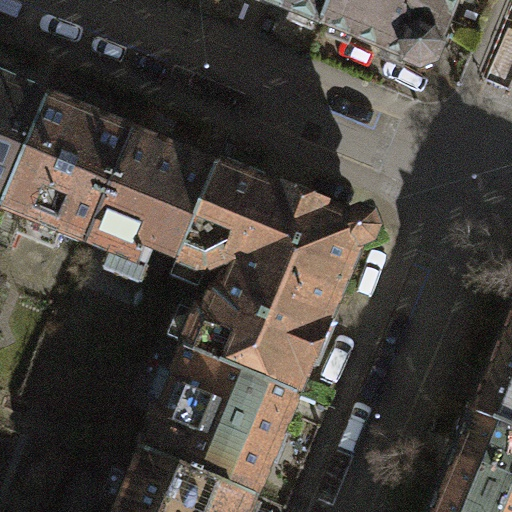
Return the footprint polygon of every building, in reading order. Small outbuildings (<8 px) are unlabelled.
[(253,0),(321,28),(332,0),(253,0)] [(332,0),(321,28),(434,72),(462,0),(332,0)] [(0,203),(3,205),(48,94),(0,74),(0,203)] [(3,205),(87,240),(134,128),(48,94),(3,205)] [(146,243),(182,257),(219,165),(134,128),(87,240),(138,261),(146,243)] [(216,271),(185,345),(294,390),(309,359),(318,363),(334,325),(325,322),(356,245),(371,240),(375,227),(372,215),(359,211),(349,217),(219,165),(182,257),(216,271)] [(511,316),(472,410),(511,424),(511,316)] [(144,447),(253,493),(294,390),(185,345),(144,447)] [(430,511),(511,511),(511,424),(472,410),(430,511)] [(115,511),(244,511),(253,493),(144,447),(115,511)]
